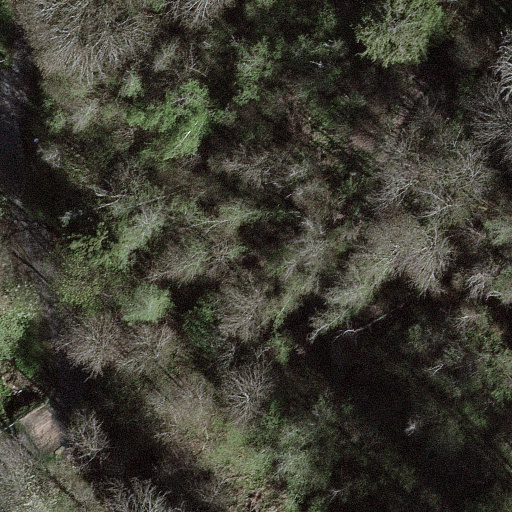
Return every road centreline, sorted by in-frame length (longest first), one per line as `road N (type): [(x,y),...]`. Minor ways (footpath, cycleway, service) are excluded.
road 1 (track): [(0,463),(50,417),(59,368),(0,151)]
road 2 (track): [(0,115),(12,101),(38,0)]
